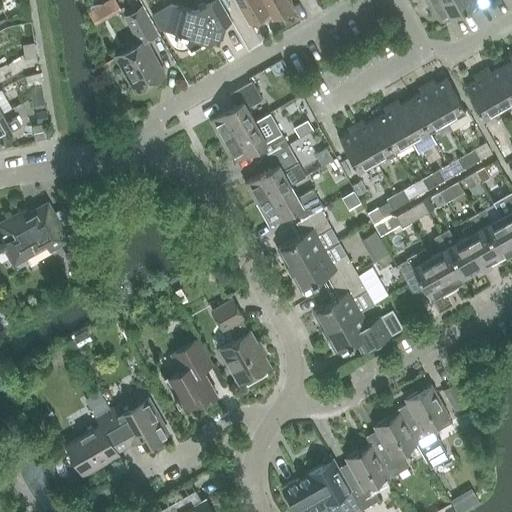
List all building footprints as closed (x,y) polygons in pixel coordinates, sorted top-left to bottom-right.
[(0,0),(0,9),(13,6),(11,0),(0,0)] [(106,0),(88,11),(95,24),(121,9),(115,0),(106,0)] [(225,25),(233,22),(220,0),(213,0),(196,10),(171,3),(151,14),(158,28),(180,34),(184,35),(183,38),(191,51),(204,44),(204,41),(219,45),(225,25)] [(262,0),(236,0),(249,22),(268,11),(269,10),(262,0)] [(289,0),(262,0),(269,10),(268,11),(272,18),(293,6),(289,0)] [(436,0),(429,4),(433,11),(438,9),(444,20),(464,8),(466,14),(489,0),(436,0)] [(135,91),(165,74),(146,40),(158,33),(143,6),(126,16),(140,42),(116,56),(135,91)] [(25,54),(36,52),(35,42),(23,44),(25,54)] [(36,52),(25,54),(26,63),(38,61),(36,52)] [(511,83),(511,54),(510,55),(511,60),(502,65),(511,83)] [(502,107),(511,101),(511,83),(502,65),(491,71),(489,67),(482,71),(502,107)] [(23,72),(25,83),(41,80),(39,69),(23,72)] [(483,117),(502,107),(482,71),(474,75),(476,80),(466,86),(483,117)] [(427,84),(447,120),(458,113),(460,118),(468,114),(447,78),(437,84),(434,80),(427,84)] [(221,139),(253,121),(246,108),(263,99),(253,80),(230,93),(236,104),(210,119),(221,139)] [(32,96),(44,94),(42,84),(30,86),(32,96)] [(429,130),(447,120),(427,84),(419,88),(422,92),(411,98),(429,130)] [(44,94),(32,96),(33,106),(45,103),(44,94)] [(411,140),(429,130),(411,98),(401,104),(399,100),(391,104),(411,140)] [(394,150),(411,140),(391,104),(384,108),(386,112),(376,118),(394,150)] [(2,112),(0,113),(0,137),(21,126),(16,118),(8,122),(2,112)] [(253,121),(221,139),(233,160),(259,145),(265,156),(287,144),(276,126),(268,112),(253,121)] [(376,160),(394,150),(376,118),(365,124),(363,120),(356,124),(376,160)] [(33,125),(36,140),(49,137),(46,122),(33,125)] [(358,170),(376,160),(356,124),(348,128),(351,132),(340,138),(358,170)] [(257,202),(289,184),(305,176),(297,162),(287,144),(265,156),(272,168),(246,182),(257,202)] [(465,153),(471,164),(480,159),(474,148),(465,153)] [(463,169),(471,164),(465,153),(457,158),(463,169)] [(475,171),(481,181),(489,177),(483,166),(475,171)] [(222,173),(226,184),(241,178),(237,167),(222,173)] [(429,174),(436,185),(444,180),(438,169),(429,174)] [(486,191),(481,181),(475,171),(462,178),(474,198),(486,191)] [(427,189),(436,185),(429,174),(421,178),(427,189)] [(448,187),(454,197),(463,191),(458,181),(448,187)] [(299,219),(319,208),(321,207),(310,187),(295,196),(289,184),(257,202),(268,222),(293,208),(299,219)] [(445,202),(454,197),(448,187),(440,191),(445,202)] [(394,194),(401,205),(409,200),(402,189),(394,194)] [(437,206),(445,202),(440,191),(431,196),(437,206)] [(393,209),(401,205),(394,194),(386,198),(393,209)] [(413,207),(418,217),(428,212),(422,202),(413,207)] [(14,258),(15,259),(17,259),(18,259),(19,259),(48,243),(51,248),(67,239),(47,203),(33,211),(33,212),(22,219),(19,212),(0,222),(0,241),(2,245),(5,244),(12,257),(14,258)] [(410,222),(418,217),(413,207),(404,212),(410,222)] [(511,207),(499,214),(511,236),(511,207)] [(286,268),(324,246),(337,239),(319,208),(299,219),(296,221),(302,232),(276,247),(281,255),(284,254),(288,262),(284,264),(286,268)] [(511,236),(499,214),(490,220),(483,209),(475,213),(481,225),(500,257),(510,251),(511,253),(511,236)] [(402,226),(410,222),(404,212),(396,216),(402,226)] [(500,257),(481,225),(475,213),(468,217),(475,228),(464,235),(485,272),(491,268),(489,263),(500,257)] [(485,272),(464,235),(454,240),(448,228),(439,233),(446,245),(465,277),(475,272),(477,276),(485,272)] [(375,230),(360,236),(369,257),(383,252),(375,230)] [(465,277),(446,245),(439,233),(433,237),(439,248),(428,255),(449,291),(456,287),(454,283),(465,277)] [(331,284),(355,270),(339,242),(326,249),(324,246),(286,268),(288,272),(293,270),(297,278),(295,279),(299,287),(325,273),(331,284)] [(449,291),(428,255),(424,247),(406,257),(407,259),(396,265),(413,293),(422,288),(428,298),(439,292),(441,296),(449,291)] [(322,330),(359,309),(373,301),(355,270),(331,284),(338,295),(312,310),(316,317),(319,316),(323,324),(319,326),(322,330)] [(230,297),(210,309),(221,330),(228,326),(234,337),(217,346),(238,381),(269,363),(262,352),(260,354),(253,343),(256,341),(249,329),(246,331),(239,318),(241,316),(230,297)] [(359,309),(322,330),(324,334),(328,332),(332,340),(329,341),(334,350),(360,335),(367,347),(398,329),(392,318),(384,322),(379,313),(365,321),(361,313),(362,313),(359,309)] [(203,401),(217,393),(202,367),(211,361),(197,337),(171,352),(181,368),(166,377),(175,392),(173,393),(178,401),(179,400),(183,408),(201,398),(203,401)] [(417,439),(416,440),(431,466),(448,456),(433,431),(451,420),(430,384),(405,399),(407,401),(397,407),(400,410),(417,439)] [(455,387),(444,393),(455,411),(465,404),(455,387)] [(129,442),(110,409),(99,390),(84,399),(96,417),(100,424),(66,444),(83,475),(102,464),(100,459),(129,442)] [(110,409),(129,442),(140,436),(145,444),(167,431),(147,397),(135,404),(131,396),(110,409)] [(416,440),(417,439),(400,410),(375,425),(377,429),(366,435),(371,443),(388,472),(387,473),(388,475),(408,464),(400,449),(416,440)] [(387,473),(388,472),(371,443),(347,457),(349,461),(339,467),(338,467),(350,487),(362,507),(379,497),(370,482),(387,473)] [(338,467),(339,467),(333,457),(308,472),(309,475),(299,481),(297,477),(282,486),(297,511),(352,511),(362,507),(350,487),(338,467)] [(212,511),(204,497),(201,499),(195,488),(153,511),(212,511)]
